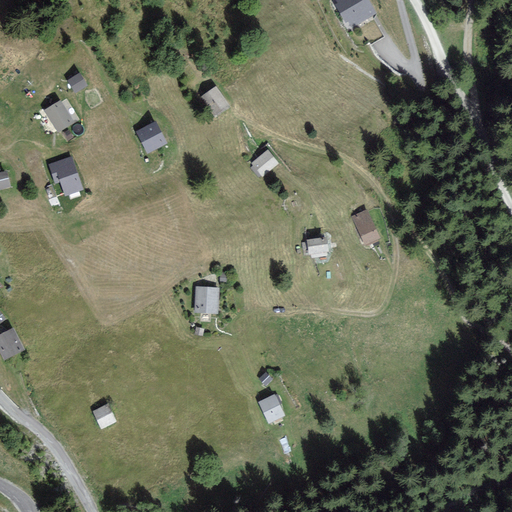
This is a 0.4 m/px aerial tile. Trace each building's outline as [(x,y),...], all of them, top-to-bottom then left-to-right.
[(374,0),(336,0),(351,25),(380,9),(374,0)] [(79,74),(67,81),(74,93),(87,86),(79,74)] [(216,87),(200,98),(213,118),(229,108),(216,87)] [(60,101),(43,111),(58,135),(75,125),(60,101)] [(156,123),(136,133),(147,154),(167,145),(156,123)] [(267,151),(250,164),(262,178),(278,165),(267,151)] [(73,157),(47,166),(53,185),(60,182),(65,197),(84,190),(73,157)] [(0,191),(11,189),(7,172),(0,173),(0,191)] [(367,210),(350,218),(364,248),(381,240),(367,210)] [(328,238),(307,241),(309,257),(330,254),(328,238)] [(219,290),(196,289),(195,317),(218,317),(219,290)] [(14,330),(0,336),(0,354),(4,362),(24,352),(14,330)] [(266,376),(259,382),(266,389),(273,383),(266,376)] [(275,396),(258,403),(268,426),(285,419),(275,396)] [(109,405),(92,412),(100,431),(117,423),(109,405)]
